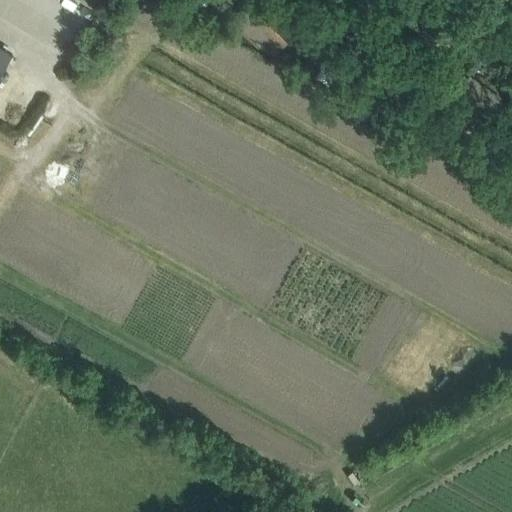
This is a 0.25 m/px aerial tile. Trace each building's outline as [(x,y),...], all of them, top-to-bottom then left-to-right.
[(181,0),(206,13),(213,0),(181,0)] [(268,1),(264,6),(257,0),(255,0),(246,11),(253,17),(252,19),(243,10),(233,21),(260,46),(270,35),(281,45),(294,32),(273,13),(277,9),(268,1)] [(459,30),(446,0),(426,0),(413,6),(428,43),(459,30)] [(484,34),(496,18),(483,9),(472,24),(484,34)] [(506,27),(495,20),(488,32),(498,39),(506,27)] [(330,29),(321,41),(310,54),(337,76),(348,63),(329,48),(339,36),(330,29)] [(0,74),(14,53),(0,44),(0,74)] [(507,91),(468,65),(449,92),(489,118),(507,91)]
